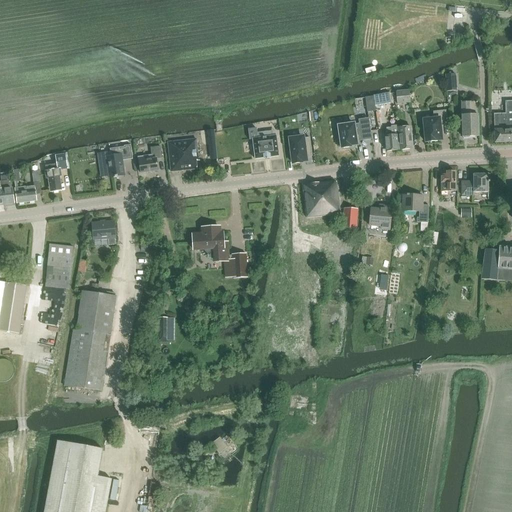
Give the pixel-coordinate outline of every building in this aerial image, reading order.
[(456,74),(446,75),(447,91),(457,91),(456,74)] [(397,104),(411,103),(409,90),(396,92),(397,104)] [(196,104),(196,92),(180,93),(180,104),(196,104)] [(207,92),(197,92),(197,102),(208,102),(207,92)] [(388,94),(374,96),(375,106),(389,104),(388,94)] [(494,114),(495,143),(511,142),(511,101),(506,101),(506,114),(494,114)] [(479,136),(478,102),(461,102),(463,137),(479,136)] [(434,120),(424,121),(426,143),(436,142),(436,141),(442,140),(440,124),(448,123),(446,111),(438,112),(433,112),(434,120)] [(354,124),(338,126),(340,139),(338,140),(339,148),(342,148),(342,149),(351,148),(351,146),(357,145),(357,140),(362,139),(362,140),(372,139),(369,119),(359,120),(359,124),(354,125),(354,124)] [(387,132),(385,132),(386,151),(399,150),(397,127),(391,127),(391,129),(386,129),(387,132)] [(411,127),(399,128),(401,150),(413,149),(411,127)] [(257,129),(248,130),(249,140),(253,140),(255,159),(263,158),(264,159),(271,158),(271,157),(279,156),(276,137),(258,139),(257,133),(257,129)] [(303,137),(290,139),(293,164),(302,163),(301,162),(306,161),(306,157),(312,156),(310,138),(303,139),(303,137)] [(196,161),(199,160),(197,140),(168,143),(171,171),(197,169),(196,161)] [(111,156),(106,156),(109,178),(125,176),(123,160),(132,159),(131,145),(124,146),(124,147),(110,149),(111,156)] [(152,156),(138,158),(141,174),(159,171),(157,159),(162,159),(161,147),(151,148),(152,156)] [(55,155),(57,164),(45,166),(47,179),(49,178),(51,193),(61,191),(59,177),(61,177),(60,170),(68,169),(65,154),(55,155)] [(21,169),(13,170),(16,189),(17,204),(37,202),(36,195),(35,186),(19,188),(18,182),(19,181),(18,174),(21,173),(21,169)] [(446,176),(441,176),(441,195),(448,196),(448,192),(456,192),(456,173),(453,173),(453,172),(449,172),(449,173),(446,173),(446,176)] [(491,174),(473,174),(473,181),(462,182),(462,195),(475,195),(475,192),(489,192),(488,182),(491,182),(491,174)] [(8,181),(1,182),(4,206),(14,204),(12,189),(9,189),(8,181)] [(307,219),(341,214),(336,182),(328,183),(328,181),(302,185),(307,219)] [(419,213),(419,222),(421,222),(421,231),(428,232),(430,207),(423,205),(423,196),(403,195),(402,211),(419,213)] [(380,230),(389,231),(392,206),(380,205),(379,210),(371,209),(369,226),(380,227),(380,230)] [(343,228),(348,229),(356,230),(358,210),(345,208),(343,228)] [(115,238),(116,238),(115,222),(92,223),(94,240),(109,239),(109,246),(116,246),(115,238)] [(248,278),(246,254),(232,255),(232,256),(228,256),(228,243),(220,233),(220,231),(219,231),(218,231),(216,229),(216,228),(216,227),(215,227),(212,228),(211,227),(206,227),(205,228),(202,228),(203,234),(193,235),(194,250),(205,249),(205,252),(205,254),(207,255),(206,256),(208,258),(209,257),(211,259),(212,259),(215,259),(215,261),(229,261),(229,260),(233,260),(234,279),(248,278)] [(328,250),(341,251),(342,238),(329,237),(328,250)] [(50,245),(45,287),(69,290),(74,248),(50,245)] [(499,252),(497,269),(511,270),(511,248),(499,247),(499,252)] [(496,281),(497,269),(499,252),(485,251),(481,280),(496,281)] [(82,271),(84,261),(78,259),(75,269),(82,271)] [(21,326),(22,326),(22,319),(21,319),(26,287),(0,282),(0,331),(19,334),(21,326)] [(99,286),(92,285),(91,292),(98,294),(99,286)] [(84,292),(76,331),(73,330),(64,385),(102,392),(111,336),(110,336),(116,297),(115,296),(115,294),(108,293),(108,295),(91,292),(83,291),(83,292),(84,292)] [(45,313),(43,323),(54,325),(56,315),(45,313)] [(159,341),(175,341),(175,318),(158,318),(159,341)] [(34,352),(30,359),(41,365),(45,357),(34,352)] [(306,405),(285,405),(285,418),(313,418),(313,410),(306,410),(306,405)] [(164,445),(174,446),(176,438),(165,436),(164,445)] [(228,447),(222,440),(213,447),(219,454),(228,447)] [(57,442),(44,511),(105,511),(111,480),(97,478),(102,450),(57,442)] [(115,500),(119,481),(114,480),(110,499),(115,500)]
